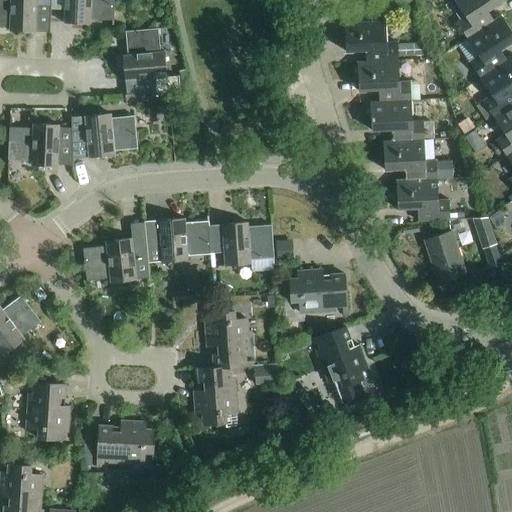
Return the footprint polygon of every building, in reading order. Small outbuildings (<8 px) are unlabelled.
[(0,0),(0,26),(9,27),(9,31),(50,33),(51,0),(0,0)] [(113,20),(114,0),(64,0),(64,23),(90,25),(90,19),(113,20)] [(467,40),(490,24),(483,15),(504,1),(503,0),(453,0),(465,17),(456,23),(467,40)] [(469,63),(480,78),(504,63),(497,52),(511,42),(511,32),(502,17),(490,24),(467,40),(478,57),(469,63)] [(398,63),(398,58),(406,58),(406,45),(397,46),(397,43),(385,44),(385,22),(345,23),(346,52),(370,51),(371,64),(398,63)] [(126,81),(127,97),(142,96),(168,93),(169,93),(169,92),(167,77),(164,50),(160,51),(158,27),(125,30),(125,31),(127,54),(123,54),(126,81)] [(511,56),(504,63),(480,78),(492,96),(475,107),(486,123),(493,118),(511,104),(511,95),(510,92),(511,90),(511,56)] [(383,91),(384,103),(410,101),(409,81),(398,82),(398,63),(371,64),(358,64),(359,92),(383,91)] [(187,72),(178,74),(181,88),(190,86),(187,72)] [(423,141),(422,121),(411,121),(410,101),(384,103),(371,103),(372,131),(397,130),(397,142),(423,141)] [(498,145),(506,157),(511,152),(511,104),(493,118),(505,135),(495,141),(496,142),(498,145)] [(72,128),(73,159),(114,156),(113,150),(136,148),(133,116),(111,118),(111,113),(72,116),(72,128)] [(33,128),(10,127),(9,159),(31,160),(31,165),(59,166),(60,125),(33,124),(33,128)] [(409,169),(409,181),(436,180),(435,162),(435,160),(423,161),(423,141),(397,142),(384,143),(384,170),(409,169)] [(498,157),(504,153),(498,145),(496,142),(490,145),(498,157)] [(435,162),(436,180),(452,179),(451,162),(435,162)] [(436,180),(409,181),(396,182),(396,210),(420,209),(420,221),(448,220),(448,199),(436,199),(436,180)] [(482,249),(496,244),(487,218),(471,219),(482,249)] [(146,239),(149,263),(188,261),(187,255),(211,253),(209,221),(185,223),(185,219),(145,223),(146,239)] [(274,258),(271,226),(249,227),(249,222),(222,224),(225,266),(251,264),(251,260),(274,258)] [(440,282),(465,274),(451,232),(425,240),(440,282)] [(150,277),(149,263),(146,239),(132,241),(132,238),(104,241),(105,246),(83,248),(87,281),(109,278),(109,282),(137,279),(136,276),(149,274),(149,277),(150,277)] [(293,261),(291,241),(275,242),(277,262),(293,261)] [(343,316),(347,316),(344,274),(324,276),(324,270),(297,272),(298,279),(290,280),(292,301),(299,301),(300,312),(342,309),(343,316)] [(0,354),(1,353),(3,356),(25,340),(22,336),(41,321),(22,296),(3,310),(0,306),(0,305),(0,354)] [(234,367),(234,368),(250,367),(247,319),(235,320),(234,311),(212,313),(212,321),(206,321),(207,347),(213,347),(214,367),(215,368),(234,367)] [(363,394),(359,382),(363,380),(361,372),(368,370),(359,345),(353,347),(345,327),(313,339),(330,384),(335,382),(343,402),(363,394)] [(279,385),(277,366),(254,368),(256,386),(279,385)] [(237,414),(234,368),(234,367),(215,368),(214,367),(198,369),(199,390),(194,391),(196,417),(202,416),(203,425),(224,423),(225,427),(237,426),(236,414),(237,414)] [(68,433),(70,407),(65,406),(67,385),(31,383),(28,430),(40,431),(39,439),(61,440),(62,432),(68,433)] [(120,428),(99,427),(97,462),(144,464),(145,453),(153,454),(154,431),(146,431),(146,424),(121,423),(120,428)] [(45,511),(46,511),(40,511),(43,477),(30,476),(30,466),(8,465),(8,474),(2,473),(0,499),(6,499),(4,511),(45,511)]
